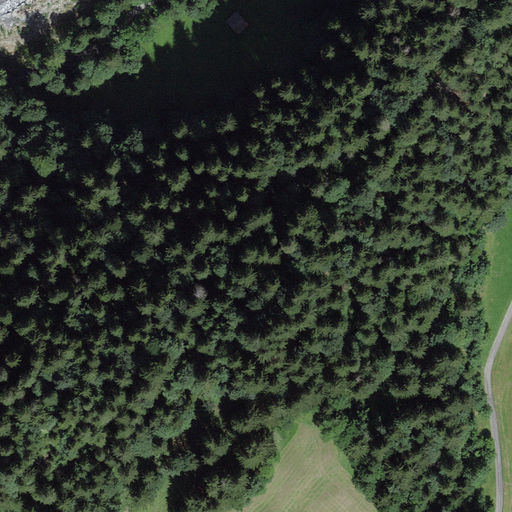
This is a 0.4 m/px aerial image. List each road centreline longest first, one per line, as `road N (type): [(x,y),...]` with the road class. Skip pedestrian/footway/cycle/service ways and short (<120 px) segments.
road 1 (unclassified): [(511,308),(489,365),(496,511)]
road 2 (track): [(151,0),(100,53),(0,85)]
